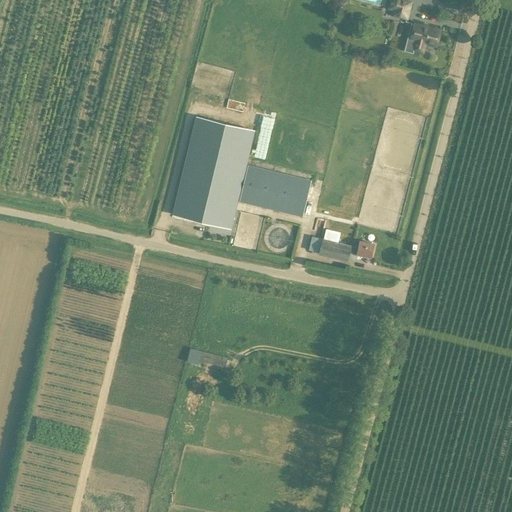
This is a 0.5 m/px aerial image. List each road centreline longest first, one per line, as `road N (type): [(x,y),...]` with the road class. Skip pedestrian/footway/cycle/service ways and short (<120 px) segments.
road 1 (unclassified): [(403,296),(0,213)]
road 2 (unclassified): [(403,296),(479,0)]
road 3 (unclassified): [(346,511),(403,296)]
